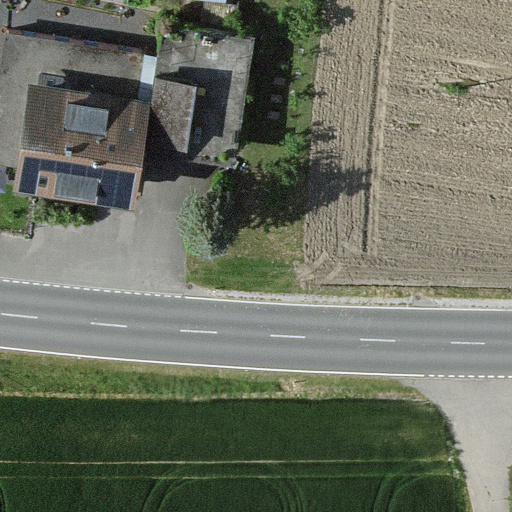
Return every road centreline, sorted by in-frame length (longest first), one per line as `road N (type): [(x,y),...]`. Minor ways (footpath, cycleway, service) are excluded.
road 1 (primary): [(0,313),(192,333),(511,344)]
road 2 (track): [(466,344),(490,511)]
